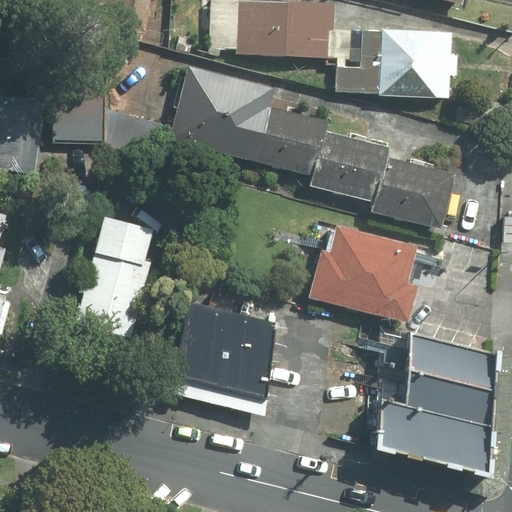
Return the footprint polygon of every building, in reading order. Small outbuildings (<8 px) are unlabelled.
[(81,28),(83,6),(112,9),(110,31),(146,35),(149,0),(24,0),(25,1),(53,4),(51,25),(81,28)] [(326,61),(329,9),(215,3),(212,55),(326,61)] [(438,33),(362,30),(361,69),(335,68),(334,94),(376,95),(376,98),(435,100),(435,99),(448,99),(449,76),(455,76),(456,56),(450,56),(450,35),(437,34),(438,33)] [(370,216),(437,232),(450,178),(383,162),(385,153),(322,137),(325,124),(271,111),(276,89),(184,67),(165,146),(310,181),(308,189),(372,204),(370,216)] [(47,105),(0,97),(0,174),(34,180),(47,105)] [(56,101),(57,145),(97,144),(146,156),(155,124),(102,110),(102,100),(56,101)] [(148,233),(98,222),(85,283),(79,281),(76,296),(81,298),(75,328),(131,340),(134,326),(127,325),(133,299),(139,301),(147,266),(141,265),(148,233)] [(411,256),(327,236),(312,298),(396,318),(411,256)] [(242,304),(211,296),(207,312),(195,309),(173,398),(261,420),(267,394),(273,327),(239,319),(242,304)] [(483,479),(492,354),(405,332),(401,406),(383,401),(376,449),(483,479)]
